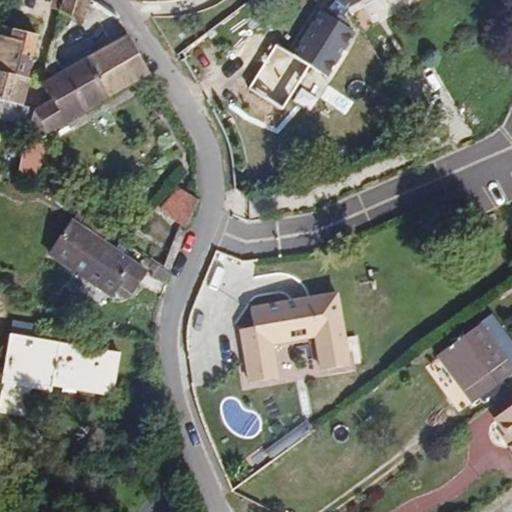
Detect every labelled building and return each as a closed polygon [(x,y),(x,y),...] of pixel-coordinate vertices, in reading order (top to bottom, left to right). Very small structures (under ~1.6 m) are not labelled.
[(48,0),(43,28),(55,32),(60,13),(62,0),(48,0)] [(78,25),(91,1),(89,0),(62,0),(60,13),(78,25)] [(301,57),(336,78),(363,33),(345,22),(358,3),(362,0),(341,0),(333,14),(328,12),(301,57)] [(46,133),(151,70),(129,35),(47,83),(52,103),(40,108),(46,133)] [(0,117),(36,125),(40,108),(32,106),(37,81),(32,80),(38,42),(16,36),(14,43),(0,39),(0,40),(0,117)] [(28,170),(46,174),(54,140),(35,135),(28,170)] [(159,208),(181,223),(198,199),(176,184),(159,208)] [(70,271),(89,283),(93,277),(118,294),(125,298),(129,292),(133,294),(149,271),(72,219),(48,255),(70,271)] [(154,273),(167,282),(171,271),(132,246),(131,249),(152,264),(150,265),(157,270),(154,273)] [(93,277),(89,283),(113,300),(118,294),(93,277)] [(326,343),(330,364),(359,357),(347,301),(263,317),(267,336),(253,339),(261,379),(289,373),(285,353),(326,343)] [(511,336),(495,316),(484,326),(511,360),(511,336)] [(10,340),(33,344),(35,330),(12,325),(10,340)] [(511,360),(484,326),(445,358),(481,403),(511,377),(511,360)] [(1,389),(31,394),(50,397),(51,386),(115,395),(122,360),(33,344),(10,340),(1,389)] [(359,357),(330,364),(333,375),(361,369),(359,357)] [(292,385),(289,373),(261,379),(264,391),(292,385)] [(0,391),(0,401),(29,406),(31,394),(1,389),(0,391)] [(0,417),(26,424),(29,406),(0,401),(0,417)]
